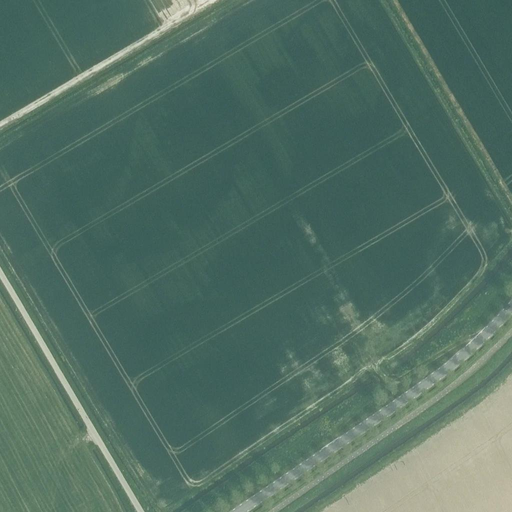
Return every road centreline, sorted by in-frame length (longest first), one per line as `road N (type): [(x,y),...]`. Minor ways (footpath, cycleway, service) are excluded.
road 1 (tertiary): [(238,511),(426,384),(511,307)]
road 2 (track): [(140,511),(0,272)]
